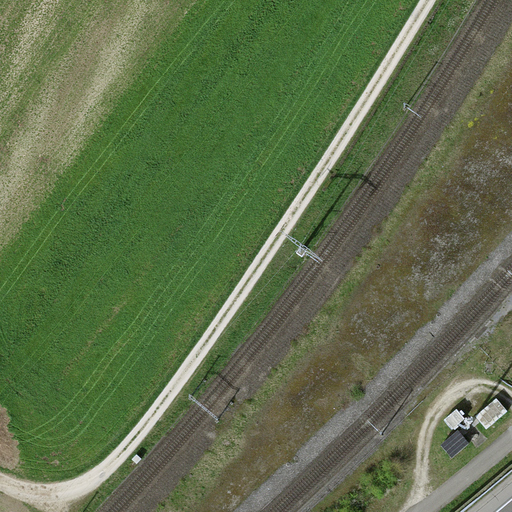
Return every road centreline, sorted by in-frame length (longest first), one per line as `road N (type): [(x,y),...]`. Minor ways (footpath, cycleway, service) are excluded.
road 1 (track): [(0,482),(68,490),(100,474),(135,437),(241,291),(427,0)]
road 2 (track): [(414,511),(425,433),(441,402),(472,386),(497,387),(511,398)]
